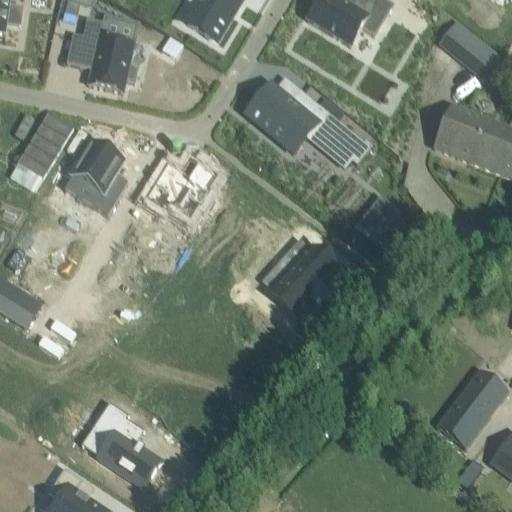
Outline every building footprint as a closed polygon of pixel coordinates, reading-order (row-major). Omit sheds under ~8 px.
[(0,0),(0,37),(5,38),(6,27),(20,29),(22,11),(9,9),(10,0),(0,0)] [(202,0),(186,26),(217,45),(241,4),(234,0),(202,0)] [(334,0),(321,0),(307,24),(351,50),(362,32),(375,40),(393,9),(378,0),(349,0),(347,4),(343,2),(341,4),(334,0)] [(74,39),(67,68),(93,73),(89,89),(123,97),(126,85),(135,87),(139,69),(129,67),(134,48),(101,41),(104,28),(88,24),(84,41),(74,39)] [(498,95),(511,76),(511,70),(456,25),(440,48),(498,95)] [(140,65),(136,98),(188,104),(190,90),(165,87),(167,68),(140,65)] [(261,101),(247,118),(285,150),(297,135),(306,143),(308,141),(344,171),(350,164),(357,169),(371,152),(300,94),(290,106),(275,93),(270,100),(266,96),(261,101)] [(511,134),(496,128),(452,110),(442,133),(435,152),(511,182),(511,134)] [(48,118),(17,168),(43,184),(74,134),(48,118)] [(65,195),(107,221),(127,189),(125,187),(115,181),(122,170),(123,167),(113,161),(93,149),(65,195)] [(168,169),(146,205),(160,214),(161,215),(164,210),(190,225),(199,210),(201,211),(209,198),(208,196),(217,182),(189,165),(186,170),(182,177),(175,173),(168,169)] [(381,201),(355,232),(368,242),(393,211),(381,201)] [(298,267),(270,297),(296,321),(310,305),(324,317),(343,296),(329,284),(338,274),(312,251),(310,253),(300,244),(288,258),(298,267)] [(0,282),(0,315),(25,331),(40,308),(0,282)] [(479,374),(449,415),(460,424),(451,437),(467,449),(464,453),(465,453),(508,396),(479,374)] [(110,410),(93,435),(97,437),(109,446),(99,462),(98,462),(144,493),(162,466),(134,447),(142,435),(143,436),(144,435),(130,426),(127,423),(129,420),(110,407),(109,409),(110,410)] [(511,437),(489,468),(491,470),(495,464),(511,476),(511,437)] [(472,464),(457,485),(467,492),(482,472),(472,464)] [(57,503),(50,511),(100,511),(73,494),(81,483),(62,471),(46,496),(57,503)]
